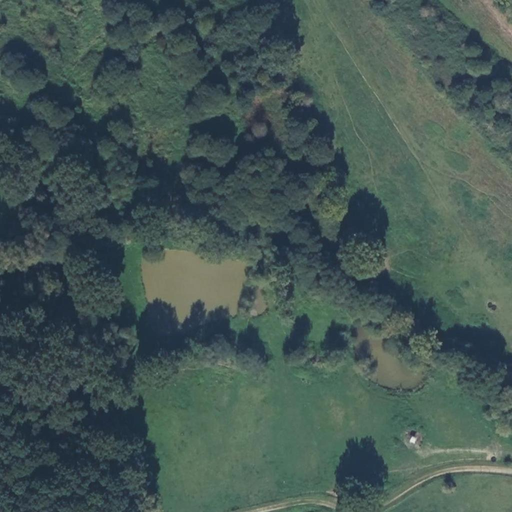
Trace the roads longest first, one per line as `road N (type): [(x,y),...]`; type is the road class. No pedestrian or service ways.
road 1 (track): [(318,0),(511,323)]
road 2 (track): [(511,473),(450,472),(371,511)]
